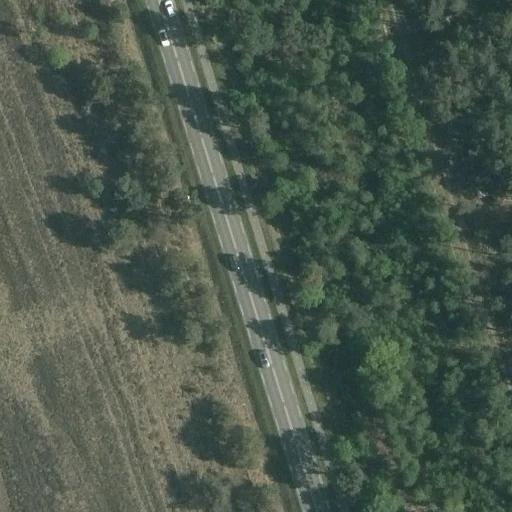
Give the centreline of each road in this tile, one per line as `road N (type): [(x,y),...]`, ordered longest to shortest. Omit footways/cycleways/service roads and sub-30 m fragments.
road 1 (primary): [(318,511),(157,0)]
road 2 (track): [(382,0),(511,414)]
